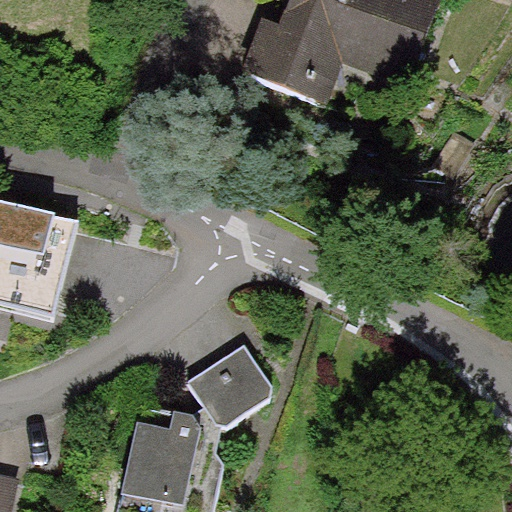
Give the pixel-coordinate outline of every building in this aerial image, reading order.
[(252,75),(333,106),(348,69),(409,93),(445,0),(298,0),(289,25),(274,19),(252,75)] [(0,310),(54,323),(77,229),(0,210),(0,310)] [(243,352),(186,387),(202,411),(210,425),(226,430),(268,406),(270,396),(243,352)] [(112,506),(138,511),(209,511),(219,472),(211,459),(216,435),(210,425),(202,411),(135,398),(115,493),(112,506)] [(0,511),(11,511),(18,481),(0,477),(0,511)] [(138,511),(112,506),(115,493),(95,488),(89,511),(138,511)]
